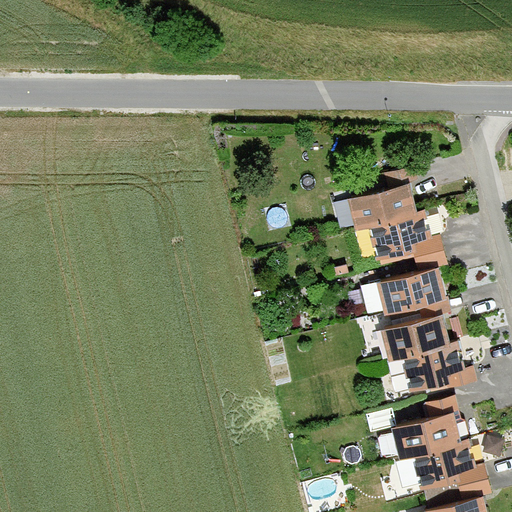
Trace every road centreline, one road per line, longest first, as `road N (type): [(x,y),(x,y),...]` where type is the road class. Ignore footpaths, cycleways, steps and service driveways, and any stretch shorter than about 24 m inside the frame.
road 1 (tertiary): [(0,93),(477,103)]
road 2 (residential): [(511,288),(477,103)]
